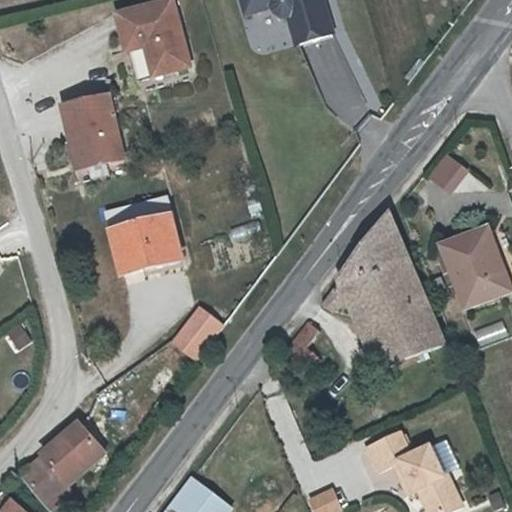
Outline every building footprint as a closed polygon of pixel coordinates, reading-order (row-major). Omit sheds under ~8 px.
[(118,14),(122,36),(141,31),(145,46),(153,75),(189,65),(171,0),(118,14)] [(239,0),(243,14),(266,8),(285,15),(293,43),(333,31),(323,0),(239,0)] [(141,31),(122,36),(127,50),(145,46),(141,31)] [(102,116),(97,97),(52,108),(56,128),(102,116)] [(56,128),(59,140),(68,138),(77,164),(113,154),(102,116),(56,128)] [(68,138),(59,140),(66,166),(77,164),(68,138)] [(451,156),(433,181),(457,198),(475,173),(451,156)] [(161,199),(103,215),(120,276),(179,260),(161,199)] [(401,346),(373,359),(379,372),(386,370),(452,343),(448,333),(443,336),(428,298),(411,260),(392,214),(354,264),(384,335),(394,331),(401,346)] [(257,221),(237,229),(241,240),(261,232),(257,221)] [(444,246),(452,268),(465,305),(511,289),(488,227),(443,243),(444,246)] [(445,269),(452,268),(444,246),(437,247),(445,269)] [(347,296),(373,359),(401,346),(394,331),(384,335),(354,264),(324,304),(335,312),(347,296)] [(201,309),(176,345),(199,362),(225,326),(201,309)] [(480,344),(510,335),(505,320),(475,329),(480,344)] [(21,351),(36,344),(26,324),(11,331),(21,351)] [(297,340),(306,348),(318,333),(308,325),(297,340)] [(318,358),(306,348),(297,340),(285,356),(307,373),(318,358)] [(281,392),(267,400),(287,438),(301,430),(281,392)] [(24,476),(52,506),(107,454),(82,428),(24,476)] [(432,451),(413,460),(402,437),(367,454),(378,478),(396,470),(403,466),(416,496),(421,493),(428,511),(460,511),(464,511),(450,479),(445,481),(432,451)] [(403,466),(396,470),(410,499),(416,496),(403,466)] [(191,480),(167,511),(229,511),(231,510),(191,480)] [(339,511),(332,497),(312,507),(314,511),(339,511)] [(4,511),(27,511),(13,501),(4,511)]
